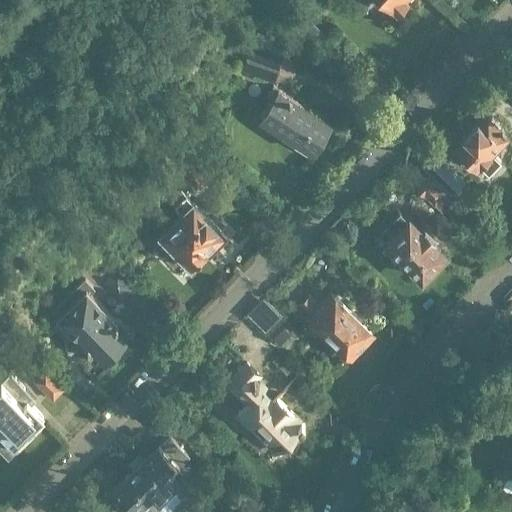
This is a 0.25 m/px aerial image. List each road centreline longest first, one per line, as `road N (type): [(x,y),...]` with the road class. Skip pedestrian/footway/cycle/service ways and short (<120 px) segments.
road 1 (residential): [(31,511),(511,10)]
road 2 (residential): [(329,511),(428,354),(511,275)]
